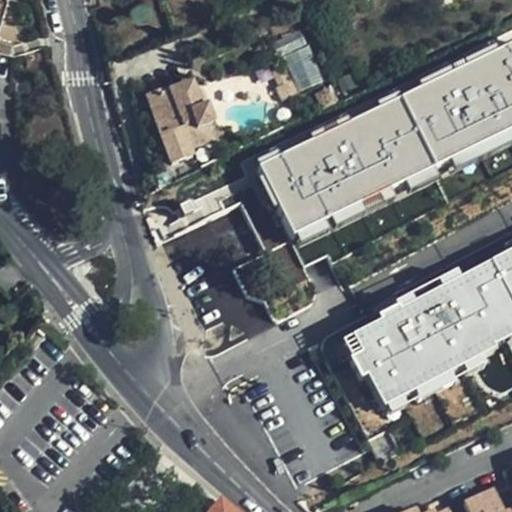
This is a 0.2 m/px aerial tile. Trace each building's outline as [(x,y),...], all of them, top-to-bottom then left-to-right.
[(282,38),(296,91),(321,84),(307,32),(282,38)] [(189,86),(165,94),(181,137),(205,127),(189,86)] [(181,137),(165,94),(146,102),(170,166),(190,160),(181,137)] [(356,190),(335,146),(275,174),(296,218),(356,190)] [(511,253),(456,282),(440,290),(411,305),(396,313),(378,322),(380,326),(350,342),(357,357),(347,362),(358,384),(373,377),(387,405),(418,388),(424,398),(494,364),(488,355),(511,342),(511,253)] [(453,276),(437,285),(440,290),(456,282),(453,276)] [(409,300),(393,307),(396,313),(411,305),(409,300)] [(357,357),(350,342),(340,347),(347,362),(357,357)] [(418,388),(387,405),(393,416),(424,398),(418,388)] [(503,511),(495,495),(480,502),(484,511),(503,511)] [(484,511),(480,502),(463,509),(464,511),(484,511)] [(232,511),(222,503),(214,511),(232,511)]
